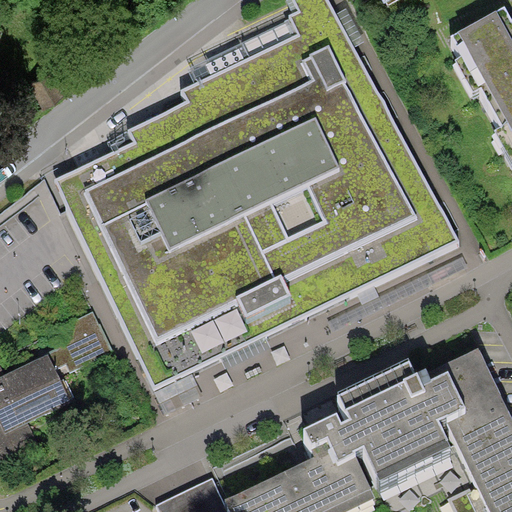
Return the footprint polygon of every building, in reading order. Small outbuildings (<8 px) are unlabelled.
[(446,241),(328,0),(294,0),(301,13),(291,17),(300,36),(184,92),(189,103),(132,130),(139,145),(63,181),(160,379),(446,241)] [(511,19),(504,5),(451,35),(462,54),(454,59),(473,93),(480,90),(500,126),(493,130),(511,163),(511,19)] [(65,100),(51,76),(31,87),(45,111),(65,100)] [(112,354),(93,313),(38,340),(46,357),(5,377),(0,365),(0,466),(39,448),(28,426),(74,403),(62,378),(112,354)] [(277,474),(223,500),(228,511),(342,511),(376,496),(354,451),(364,446),(380,480),(453,446),(440,419),(445,417),(479,488),(453,500),(458,511),(511,511),(511,418),(491,374),(478,347),(428,371),(427,368),(416,373),(410,360),(339,393),(346,407),(351,418),(343,422),(338,413),(305,429),(317,454),(277,474)] [(213,479),(157,505),(160,511),(228,511),(223,500),(213,479)]
